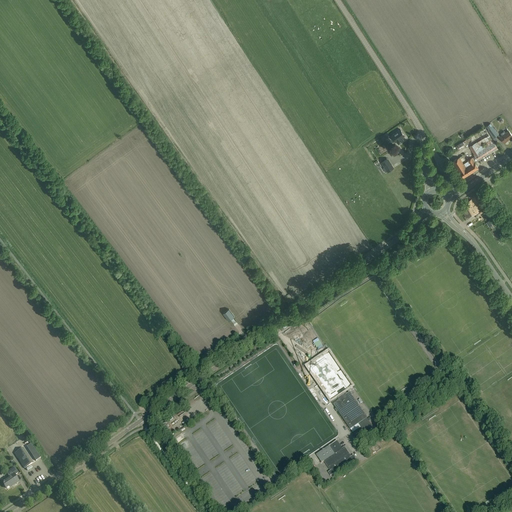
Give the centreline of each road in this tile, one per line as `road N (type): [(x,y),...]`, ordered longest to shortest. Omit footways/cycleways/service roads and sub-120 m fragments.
road 1 (unclassified): [(7,511),(427,213)]
road 2 (tertiary): [(431,191),(418,126),(337,0)]
